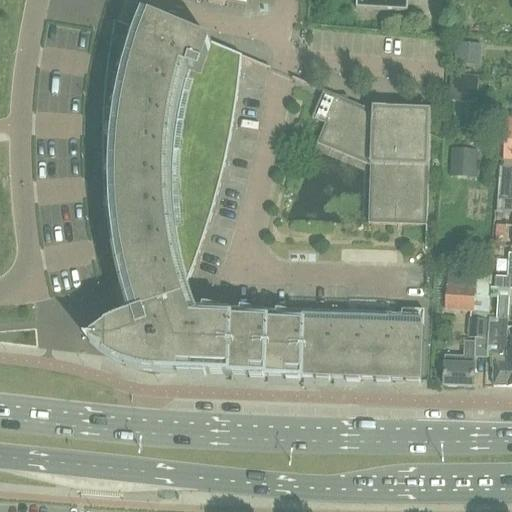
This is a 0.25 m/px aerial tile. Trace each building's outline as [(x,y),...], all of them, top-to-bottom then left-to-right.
[(357,0),(357,9),(407,12),(407,0),(357,0)] [(90,340),(90,346),(107,359),(110,361),(118,365),(123,368),(128,369),(133,371),(144,374),(150,374),(155,375),(235,378),(422,384),(424,312),(402,311),(401,316),(196,308),(188,283),(201,247),(213,210),(223,172),(231,134),(238,96),(241,70),(242,57),(143,16),(122,8),(122,10),(116,24),(116,25),(117,25),(111,61),(107,99),(105,137),(106,175),(109,213),(114,250),(124,296),(130,319),(124,321),(118,323),(112,326),(105,330),(99,334),(96,336),(90,340)] [(481,67),(482,47),(482,46),(456,44),(454,65),(481,67)] [(477,104),(479,78),(450,76),(449,102),(477,104)] [(317,145),(370,167),(370,168),(368,225),(427,227),(429,136),(431,111),(372,109),(372,112),(347,102),(348,97),(337,97),(337,98),(323,92),(312,119),(325,125),(317,145)] [(511,162),(511,118),(506,118),(503,162),(511,162)] [(453,148),(451,172),(476,174),(478,151),(453,148)] [(498,201),(495,227),(509,229),(511,203),(498,201)] [(493,369),(493,387),(507,387),(507,388),(511,387),(511,347),(509,348),(509,353),(507,353),(511,278),(511,254),(490,254),(489,277),(491,277),(488,321),(485,359),(487,359),(487,349),(491,349),(490,353),(490,369),(493,369)] [(445,311),(472,313),(471,320),(488,321),(491,277),(489,277),(447,275),(445,311)] [(473,389),(474,359),(485,359),(488,321),(471,320),(468,320),(467,340),(475,340),(475,343),(464,343),(463,358),(445,357),(444,387),(473,389)] [(453,509),(495,507),(495,492),(452,493),(453,509)]
